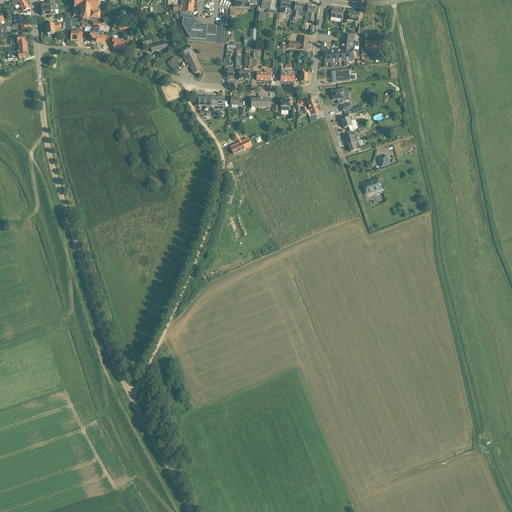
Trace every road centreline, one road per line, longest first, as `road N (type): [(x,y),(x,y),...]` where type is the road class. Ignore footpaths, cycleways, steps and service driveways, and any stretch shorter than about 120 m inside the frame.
road 1 (tertiary): [(192,511),(113,362),(51,163),(36,47)]
road 2 (track): [(395,12),(455,300),(511,491)]
road 3 (track): [(0,126),(37,166),(100,359),(178,511)]
road 4 (track): [(131,397),(199,257),(223,166),(182,80)]
road 5 (residential): [(315,87),(206,86),(113,55),(36,47)]
road 6 (track): [(67,214),(71,308),(48,328)]
